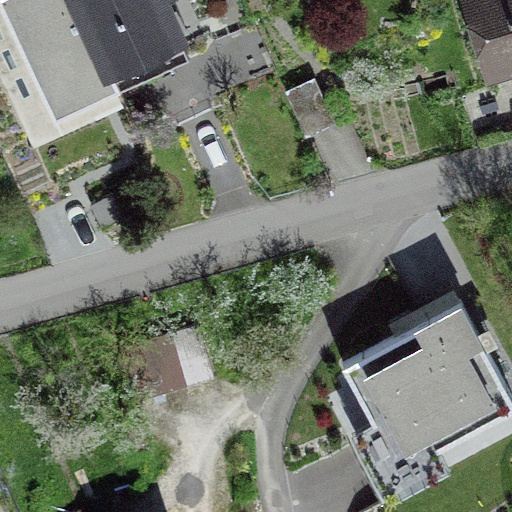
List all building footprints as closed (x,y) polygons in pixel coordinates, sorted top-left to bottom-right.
[(0,0),(0,7),(55,120),(208,46),(186,0),(0,0)] [(511,0),(462,0),(486,77),(511,69),(511,0)] [(318,69),(281,86),(306,143),(343,127),(318,69)] [(500,335),(472,284),(343,354),(376,414),(351,427),(391,502),(511,436),(511,386),(488,342),(500,335)] [(206,313),(124,337),(141,395),(223,371),(206,313)]
